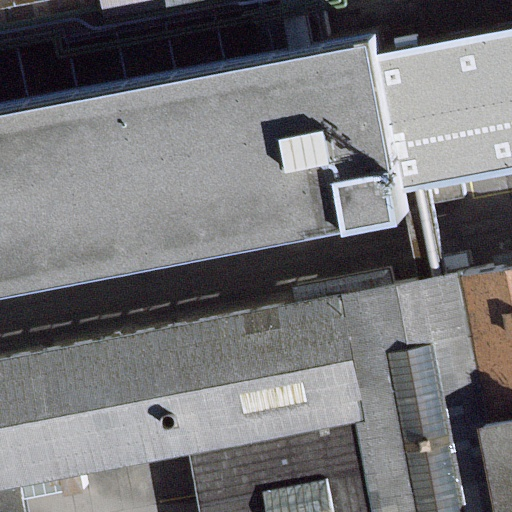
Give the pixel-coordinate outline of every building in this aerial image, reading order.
[(0,0),(0,25),(166,0),(0,0)] [(511,6),(0,102),(0,288),(511,187),(511,6)] [(511,264),(478,271),(511,452),(511,264)] [(511,511),(511,452),(478,271),(359,294),(382,422),(397,511),(511,511)] [(359,294),(0,359),(0,488),(382,422),(359,294)] [(397,511),(382,422),(0,488),(0,511),(397,511)]
